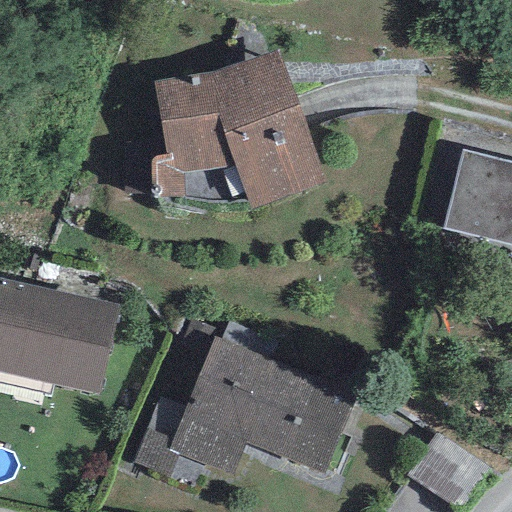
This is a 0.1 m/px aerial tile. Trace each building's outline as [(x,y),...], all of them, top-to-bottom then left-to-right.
[(211,73),(154,82),(164,154),(153,158),(152,197),(184,197),(183,174),(234,166),(252,210),(324,183),(277,51),(211,73)] [(511,163),(462,151),(443,228),(511,245),(511,163)] [(0,279),(0,372),(98,395),(120,306),(0,279)] [(179,453),(234,475),(245,447),(324,478),(362,383),(224,328),(220,339),(212,336),(185,406),(168,448),(179,453)] [(130,463),(169,479),(179,453),(168,448),(185,406),(159,395),(130,463)] [(429,463),(478,496),(498,466),(449,433),(429,463)]
